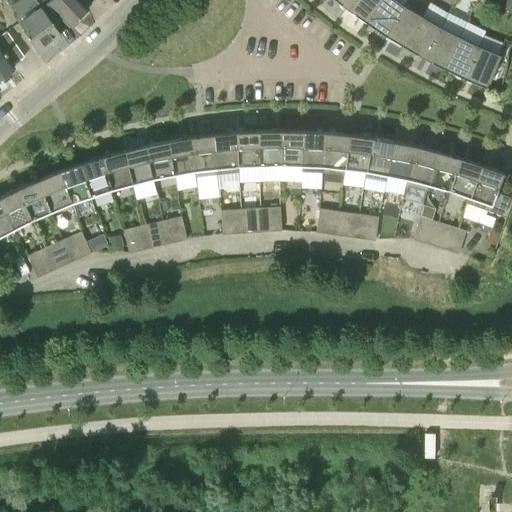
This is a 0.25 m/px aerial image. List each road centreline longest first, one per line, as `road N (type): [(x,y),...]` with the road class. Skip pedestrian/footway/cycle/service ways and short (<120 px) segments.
road 1 (tertiary): [(0,402),(155,386),(511,383)]
road 2 (residential): [(0,128),(139,0)]
